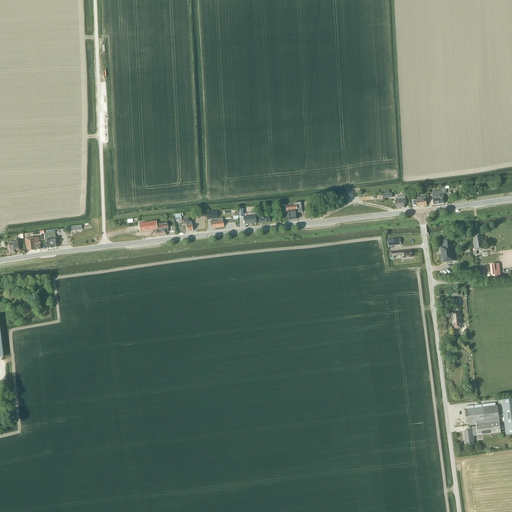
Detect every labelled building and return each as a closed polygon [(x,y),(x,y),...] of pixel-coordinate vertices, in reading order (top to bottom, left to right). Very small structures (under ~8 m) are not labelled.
[(444,204),(443,194),(446,194),(445,186),(442,187),(442,189),(440,189),(440,191),(432,192),(433,205),(444,204)] [(396,201),(395,201),(396,207),(404,207),(403,204),(406,204),(405,200),(404,196),(400,197),(400,198),(395,199),(396,201)] [(417,207),(426,205),(425,197),(417,198),(417,200),(411,201),(412,206),(416,205),(417,205),(417,207)] [(287,211),(288,220),(297,219),(296,210),(297,210),(296,205),(285,206),(286,211),(287,211)] [(264,206),(258,207),(256,207),(256,211),(258,211),(259,214),(265,213),(264,206)] [(216,212),(206,213),(207,220),(211,220),(217,219),(216,212)] [(259,218),(257,218),(258,220),(259,220),(259,223),(269,222),(269,217),(268,214),(258,215),(259,218)] [(244,217),(243,217),(244,225),(256,224),(256,222),(255,216),(254,216),(244,217)] [(217,219),(211,220),(211,224),(212,229),(224,227),(223,221),(222,218),(217,219)] [(187,232),(192,231),(191,222),(189,222),(189,221),(188,219),(180,220),(181,223),(185,222),(187,232)] [(158,224),(159,229),(157,229),(156,221),(139,224),(140,232),(152,230),(153,237),(166,235),(166,232),(168,232),(167,228),(168,228),(167,222),(158,224)] [(57,247),(56,239),(55,231),(45,233),(47,248),(57,247)] [(473,255),(474,255),(477,255),(476,251),(484,249),(483,240),(482,240),(481,234),(473,235),(474,242),(473,242),(474,251),(473,251),(473,255)] [(35,250),(41,249),(40,244),(40,242),(39,243),(38,237),(25,239),(25,246),(27,246),(27,251),(35,250)] [(401,245),(400,238),(387,240),(388,247),(401,245)] [(442,263),(455,261),(453,245),(452,245),(451,238),(443,239),(443,244),(443,247),(440,247),(442,263)] [(9,254),(15,253),(15,251),(19,251),(18,241),(13,241),(14,244),(8,245),(9,254)] [(403,251),(391,252),(389,253),(389,257),(390,257),(390,260),(394,259),(393,256),(394,256),(404,255),(404,258),(412,257),(411,250),(403,251)] [(499,264),(490,265),(491,277),(500,276),(499,264)] [(460,322),(462,322),(460,309),(458,309),(458,312),(455,313),(454,312),(450,313),(452,323),(453,323),(453,325),(452,325),(452,326),(453,326),(454,329),(461,328),(460,322)] [(506,435),(511,434),(511,398),(501,400),(506,435)] [(465,410),(467,425),(476,424),(476,427),(467,428),(468,431),(464,431),(466,445),(474,444),(473,440),(474,440),(473,436),(501,433),(497,405),(465,410)]
